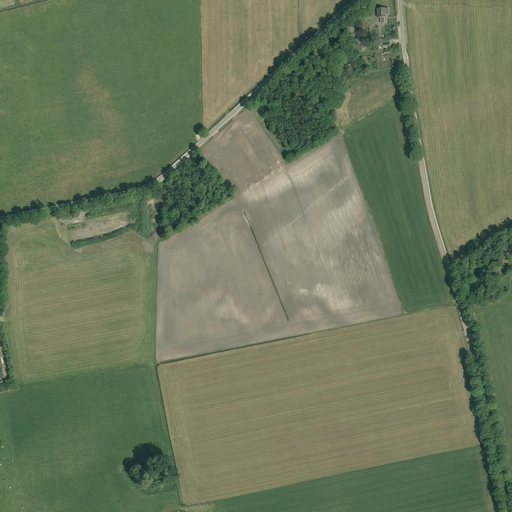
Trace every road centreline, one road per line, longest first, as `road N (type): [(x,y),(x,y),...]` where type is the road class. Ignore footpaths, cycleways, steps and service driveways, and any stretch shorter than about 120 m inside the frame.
road 1 (track): [(404,53),(428,204),(506,511)]
road 2 (unclassified): [(0,222),(157,180),(356,0)]
